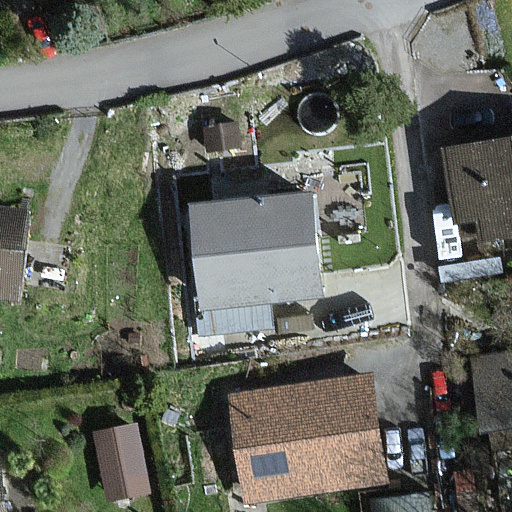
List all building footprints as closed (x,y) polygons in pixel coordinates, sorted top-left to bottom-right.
[(236,125),(207,130),(210,150),(240,145),(236,125)] [(511,141),(448,151),(459,221),(482,217),(485,237),(511,232),(511,141)] [(309,199),(190,211),(199,304),(319,292),(309,199)] [(25,213),(0,210),(0,293),(16,295),(25,213)] [(511,355),(478,361),(488,424),(511,420),(511,355)] [(369,382),(239,400),(252,494),(382,477),(369,382)] [(147,488),(134,426),(99,433),(113,495),(147,488)]
